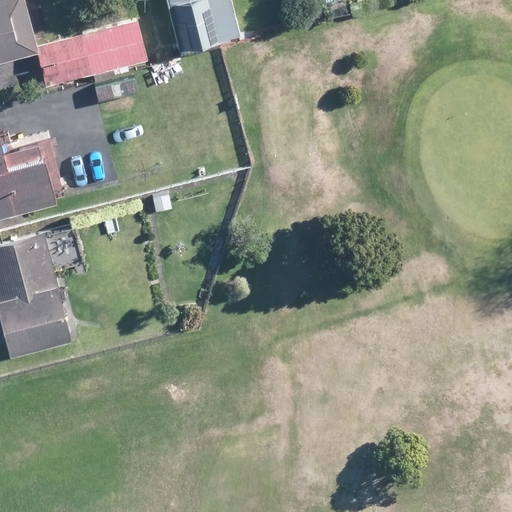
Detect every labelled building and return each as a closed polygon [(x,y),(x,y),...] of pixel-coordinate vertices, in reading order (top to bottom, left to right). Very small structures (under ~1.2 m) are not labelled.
[(31,45),(19,0),(0,0),(0,59),(31,52),(39,85),(93,71),(95,78),(127,69),(126,63),(143,58),(134,19),(46,41),(31,45)] [(162,0),(172,43),(173,47),(234,33),(226,0),(162,0)] [(94,99),(133,90),(130,77),(90,86),(94,99)] [(36,141),(19,145),(0,150),(0,214),(34,205),(51,201),(36,141)] [(47,271),(38,233),(38,231),(0,239),(0,350),(0,351),(60,337),(46,280),(49,279),(49,277),(47,271)]
